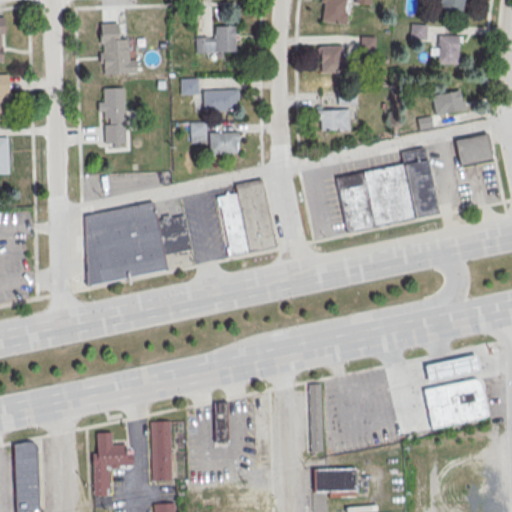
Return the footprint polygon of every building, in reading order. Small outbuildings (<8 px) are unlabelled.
[(346,0),(321,0),(321,22),(346,22),(346,0)] [(463,11),(462,0),(436,0),(437,11),(463,11)] [(126,13),(102,13),(102,52),(126,52),(126,13)] [(234,25),(214,25),(214,35),(195,35),(195,51),(234,51),(234,25)] [(437,62),(459,62),(459,34),(437,34),(437,62)] [(374,37),(362,36),(361,47),(373,48),(374,37)] [(343,44),(319,44),(319,65),(343,65),(343,44)] [(180,92),(196,92),(196,78),(180,78),(180,92)] [(124,87),(103,87),(103,101),(98,101),(98,114),(104,114),(104,146),(125,145),(124,87)] [(237,88),(202,88),(202,109),(237,109),(237,88)] [(430,94),(434,114),(464,108),(460,88),(430,94)] [(347,108),(318,108),(318,129),(347,129),(347,108)] [(207,152),(238,152),(237,131),(206,131),(205,120),(189,121),(189,141),(207,141),(207,152)] [(454,139),(486,133),(492,160),(460,167),(454,139)] [(336,177),(402,164),(400,152),(423,147),(436,212),(347,230),(336,177)] [(217,196),(230,255),(274,246),(260,179),(233,184),(235,192),(217,196)] [(184,213),(155,217),(153,202),(79,213),(90,283),(166,271),(163,254),(190,250),(184,213)] [(479,371),(475,354),(423,365),(427,383),(479,371)] [(480,383),(487,416),(430,428),(422,389),(472,378),(474,378),(476,379),(477,380),(479,381),(480,383)] [(307,384),(319,384),(321,450),(309,451),(307,384)] [(214,441),(228,441),(228,400),(214,400),(214,441)] [(149,421),(168,420),(170,480),(151,481),(149,421)] [(94,432),(110,431),(111,444),(125,444),(125,453),(131,453),(131,465),(118,465),(118,468),(109,468),(109,466),(105,466),(105,471),(108,471),(109,488),(105,488),(106,495),(92,496),(91,453),(95,453),(94,432)] [(13,445),(14,511),(26,511),(38,510),(37,449),(35,445),(32,442),(28,441),(13,445)] [(312,469),(354,468),(355,489),(313,491),(312,469)] [(153,511),(153,504),(173,503),(173,511),(153,511)]
